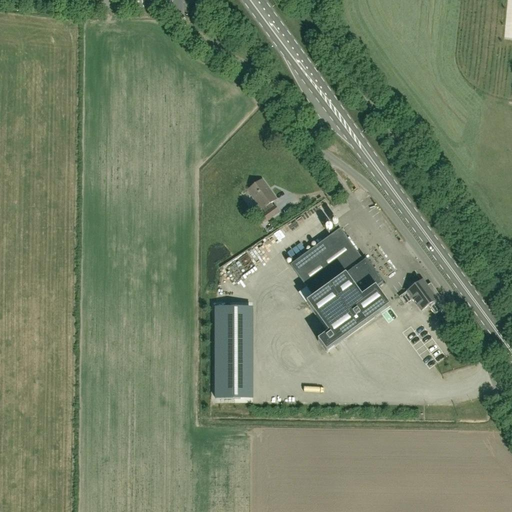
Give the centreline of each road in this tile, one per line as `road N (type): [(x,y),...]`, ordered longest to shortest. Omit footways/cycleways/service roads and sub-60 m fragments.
road 1 (unclassified): [(511,411),(469,318),(377,195),(320,153),(256,76),(192,35),(172,0)]
road 2 (primary): [(511,351),(253,0)]
road 3 (unclassified): [(511,300),(336,52),(316,0)]
